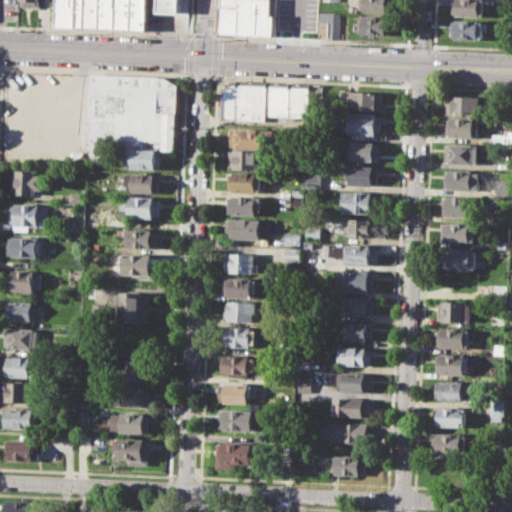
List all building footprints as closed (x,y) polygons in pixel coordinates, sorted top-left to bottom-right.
[(56,0),(76,0),(76,26),(56,25),(56,0)] [(103,0),(88,0),(87,27),(102,27),(103,0)] [(103,0),(117,0),(116,28),(102,27),(103,0)] [(133,0),(118,0),(118,28),(133,28),(133,0)] [(133,0),(148,0),(148,28),(133,28),(133,0)] [(182,0),(182,11),(158,10),(158,0),(182,0)] [(240,7),(240,0),(258,0),(258,34),(239,33),(240,7)] [(258,0),(276,0),(276,35),(258,34),(258,0)] [(361,0),(391,0),(391,12),(361,10),(361,0)] [(452,0),(483,0),(483,15),(452,14),(452,0)] [(221,6),(240,7),(239,33),(220,33),(221,6)] [(319,19),(323,19),(323,15),(328,15),(328,11),(341,12),(340,38),(319,37),(319,19)] [(361,15),(391,16),(390,34),(360,32),(361,15)] [(450,20),(483,21),(482,39),(450,38),(450,20)] [(92,74),(167,77),(180,85),(177,147),(104,144),(103,163),(92,162),(93,146),(89,146),(92,74)] [(219,116),(221,93),(223,88),(228,83),(234,80),(267,82),(265,115),(265,119),(225,117),(219,116)] [(292,83),(267,82),(265,115),(290,117),(292,83)] [(292,83),(311,84),(309,118),(290,117),(292,83)] [(349,91),(384,93),(383,110),(348,108),(349,91)] [(448,95),(482,97),(481,114),(447,112),(448,95)] [(349,112),(383,113),(382,133),(348,131),(349,112)] [(448,117),(480,118),(479,138),(447,136),(448,117)] [(233,128),(266,129),(266,148),(232,146),(233,128)] [(350,141),(380,143),(379,160),(349,158),(350,141)] [(447,143),(481,145),(481,165),(446,163),(447,143)] [(127,149),(162,150),(161,169),(126,168),(127,149)] [(231,150),(262,151),(261,169),(231,168),(231,150)] [(348,165),(381,166),(380,185),(352,184),(352,180),(347,180),(348,165)] [(14,169),(47,170),(47,190),(39,189),(39,194),(19,193),(19,189),(13,189),(14,169)] [(446,169),(481,171),(480,190),(445,189),(446,169)] [(231,171),(264,172),(263,192),(230,191),(231,171)] [(127,173),(161,175),(160,193),(133,191),(133,188),(126,188),(127,173)] [(309,173),(323,174),(322,189),(308,188),(309,173)] [(293,191),(306,192),(305,204),(293,203),(293,191)] [(345,192),(380,193),(379,214),(344,212),(345,192)] [(123,195),(163,197),(162,215),(157,215),(157,219),(131,218),(131,209),(123,209),(123,195)] [(230,196),(264,197),(264,209),(259,209),(259,215),(229,214),(230,196)] [(444,196),(472,197),(471,217),(444,216),(444,196)] [(13,203),(51,206),(49,226),(12,224),(13,203)] [(229,218),(262,219),(262,240),(232,239),(232,233),(228,233),(229,218)] [(347,218),(379,220),(378,237),(346,236),(347,218)] [(444,222),(476,223),(475,242),(443,242),(444,222)] [(129,228),(160,230),(159,248),(128,246),(129,228)] [(11,236),(41,237),(40,256),(10,255),(11,236)] [(335,244),(379,245),(379,265),(348,264),(349,256),(334,255),(335,244)] [(444,248),(477,250),(477,269),(443,267),(444,248)] [(127,253),(156,254),(156,262),(161,262),(161,278),(142,277),(142,273),(126,273),(127,253)] [(226,253),(258,254),(257,272),(226,271),(226,253)] [(73,259),(84,259),(84,270),(73,270),(73,259)] [(11,270),(44,271),(44,288),(38,287),(37,291),(15,290),(15,286),(10,286),(11,270)] [(340,270),(377,271),(376,291),(340,289),(340,270)] [(227,278),(257,279),(256,298),(226,297),(227,278)] [(490,284),(506,285),(505,299),(489,299),(490,284)] [(124,290),(152,292),(151,322),(123,321),(124,290)] [(344,297),(376,298),(376,315),(344,314),(344,297)] [(225,301),(258,302),(257,321),(225,320),(225,301)] [(10,302),(36,303),(36,320),(9,319),(10,302)] [(439,302),(471,303),(471,321),(439,320),(439,302)] [(493,307),(506,307),(506,326),(492,326),(493,307)] [(342,321),(375,323),(374,340),(342,339),(342,321)] [(224,326),(254,327),(254,347),(224,346),(224,326)] [(8,328),(37,329),(37,347),(8,347),(8,328)] [(440,328),(468,329),(467,347),(439,347),(440,328)] [(340,346),(374,347),(373,365),(339,364),(340,346)] [(439,353),(469,354),(469,374),(438,373),(439,353)] [(224,355),(253,356),(252,374),(223,372),(224,355)] [(6,356),(39,357),(38,377),(6,376),(6,356)] [(120,358),(154,359),(154,382),(120,380),(120,358)] [(301,359),(313,360),(312,370),(300,370),(301,359)] [(341,373),(373,374),(372,391),(340,390),(341,373)] [(301,375),(315,375),(314,391),(300,391),(301,375)] [(9,381),(37,382),(36,402),(5,401),(5,388),(9,388),(9,381)] [(437,381),(465,382),(465,400),(437,399),(437,381)] [(221,383),(252,384),(251,404),(221,402),(221,383)] [(124,385),(153,387),(152,408),(123,406),(124,385)] [(336,397),(372,398),(371,416),(335,414),(336,397)] [(493,399),(504,399),(504,420),(493,420),(493,399)] [(8,407),(42,408),(41,427),(7,426),(8,407)] [(437,407),(470,408),(469,426),(436,425),(437,407)] [(222,409),(257,411),(256,430),(221,428),(222,409)] [(115,412),(152,413),(151,433),(114,431),(115,412)] [(326,421),(370,424),(369,443),(325,441),(326,421)] [(435,433),(470,434),(470,453),(435,452),(435,433)] [(117,437),(151,438),(150,465),(130,464),(131,460),(114,459),(115,455),(120,455),(120,452),(117,452),(117,437)] [(10,438),(37,440),(37,446),(43,446),(42,460),(9,458),(10,438)] [(225,441),(255,442),(254,463),(233,462),(232,469),(218,468),(218,453),(225,453),(225,441)] [(283,447),(296,447),(295,462),(282,461),(283,447)] [(336,456),(368,457),(368,475),(336,474),(336,456)] [(5,511),(6,499),(36,500),(36,511),(5,511)]
